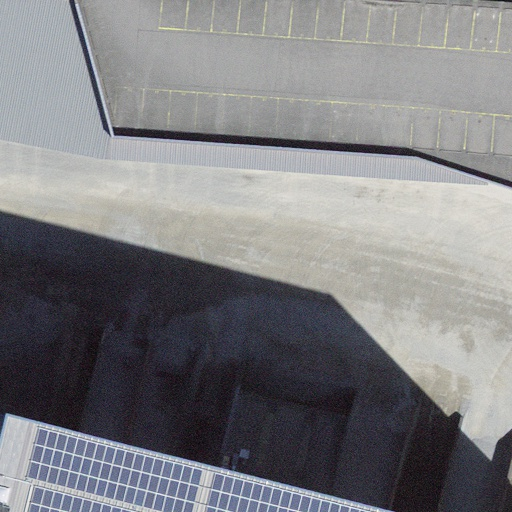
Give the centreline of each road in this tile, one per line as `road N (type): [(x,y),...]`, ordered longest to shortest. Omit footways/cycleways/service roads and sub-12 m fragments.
road 1 (unknown): [(511,344),(272,276),(0,227)]
road 2 (unknown): [(87,0),(82,16),(113,64),(158,99),(307,138),(511,161)]
